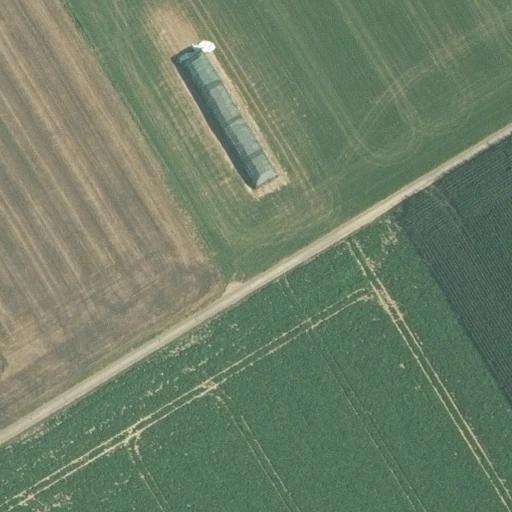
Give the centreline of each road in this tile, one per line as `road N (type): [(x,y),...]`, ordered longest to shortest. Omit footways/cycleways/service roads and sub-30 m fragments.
road 1 (track): [(0,440),(511,130)]
road 2 (track): [(57,0),(236,297)]
